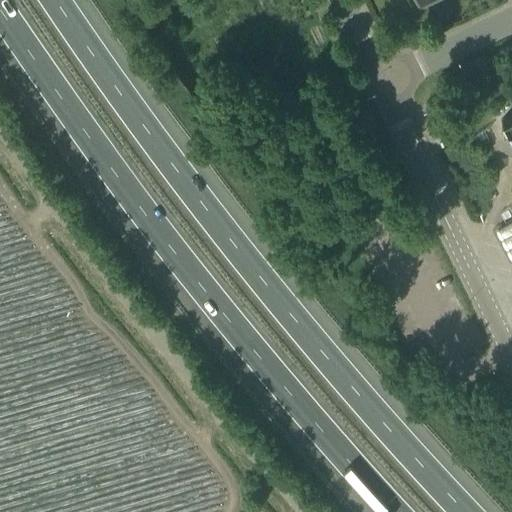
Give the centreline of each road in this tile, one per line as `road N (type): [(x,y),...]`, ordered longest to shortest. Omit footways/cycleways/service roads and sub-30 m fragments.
road 1 (motorway): [(463,511),(286,311),(54,0)]
road 2 (motorway): [(0,8),(104,162),(259,359),(395,511)]
road 3 (unclassified): [(304,511),(0,128)]
road 4 (unclassified): [(511,339),(380,81)]
road 5 (unclassified): [(380,81),(511,16)]
